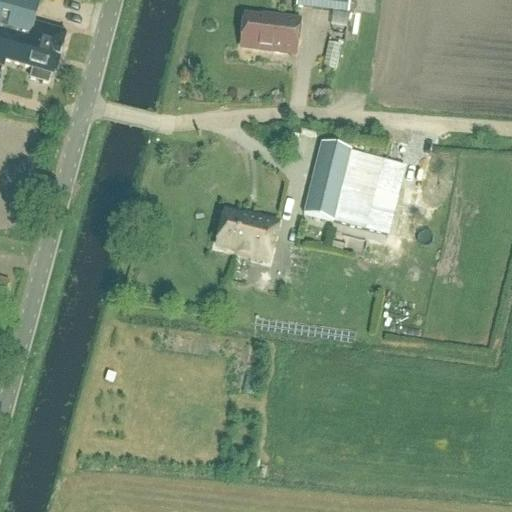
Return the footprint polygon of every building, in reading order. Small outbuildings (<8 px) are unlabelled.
[(0,0),(0,68),(3,69),(4,64),(32,72),(29,82),(47,87),(50,77),(55,78),(66,36),(33,27),(39,4),(22,0),(0,0)] [(348,16),(350,0),(296,0),(296,10),(348,16)] [(295,59),(300,23),(262,18),(262,21),(244,19),(240,50),(256,52),(256,54),(295,59)] [(338,63),(340,41),(331,40),(330,62),(338,63)] [(321,147),(303,218),(332,226),(350,154),(321,147)] [(280,210),(291,214),(297,194),(285,191),(280,210)] [(267,266),(277,227),(251,220),(250,223),(224,216),(216,250),(236,255),(236,258),(267,266)]
